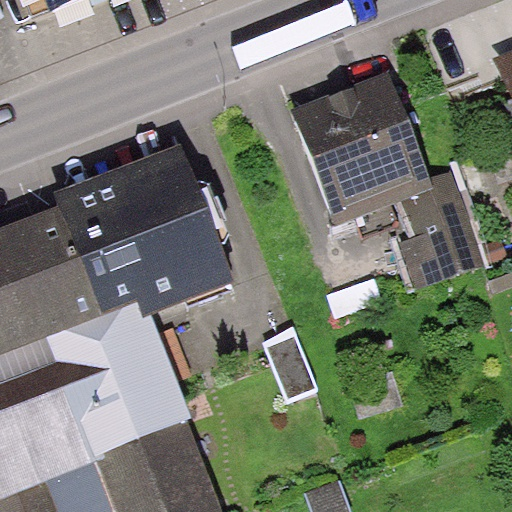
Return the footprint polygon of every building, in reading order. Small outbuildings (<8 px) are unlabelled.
[(21,0),(27,13),(47,3),(52,15),(89,0),(21,0)] [(511,30),(483,45),(511,107),(511,30)] [(398,60),(285,109),(324,198),(385,171),(437,149),(398,60)] [(0,328),(40,313),(139,274),(149,299),(233,267),(179,130),(0,198),(0,328)] [(478,147),(454,157),(469,190),(492,180),(478,147)] [(415,278),(480,249),(437,149),(385,171),(406,221),(392,227),(415,278)] [(139,274),(40,313),(51,340),(82,421),(172,387),(181,383),(149,299),(139,274)] [(294,316),(254,333),(278,388),(318,371),(294,316)] [(51,340),(0,359),(0,511),(117,511),(82,421),(51,340)] [(82,421),(117,511),(220,511),(172,387),(82,421)] [(329,469),(296,482),(307,511),(312,511),(342,501),(329,469)]
